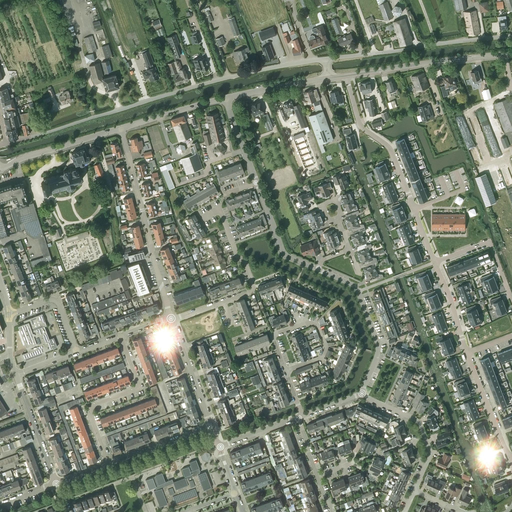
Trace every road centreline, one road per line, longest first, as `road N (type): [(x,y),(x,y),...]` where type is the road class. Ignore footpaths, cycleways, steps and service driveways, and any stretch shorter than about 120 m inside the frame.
road 1 (unclassified): [(5,143),(228,77),(325,59)]
road 2 (residential): [(170,318),(120,128)]
road 3 (unclassified): [(325,59),(511,36)]
road 4 (tertiary): [(346,76),(511,53)]
road 5 (residential): [(107,464),(90,409),(138,389),(119,336)]
road 6 (residential): [(361,394),(378,347),(354,285),(318,269)]
road 7 (residential): [(346,76),(359,123),(388,144),(413,208)]
road 8 (residential): [(414,489),(431,453),(419,421),(361,394)]
road 9 (residential): [(222,303),(250,291),(252,282),(244,262),(232,257),(214,210),(205,215)]
road 10 (tertiary): [(0,167),(120,128)]
